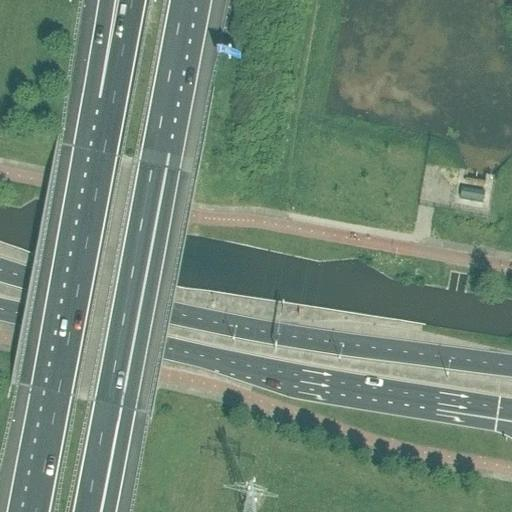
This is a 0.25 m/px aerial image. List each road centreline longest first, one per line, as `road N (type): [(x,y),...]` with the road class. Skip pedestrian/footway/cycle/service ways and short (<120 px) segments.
road 1 (secondary): [(0,309),(359,390),(511,412)]
road 2 (secondary): [(511,368),(318,344),(0,273)]
road 3 (motorway): [(86,511),(183,0)]
road 4 (motorway): [(118,63),(34,511)]
